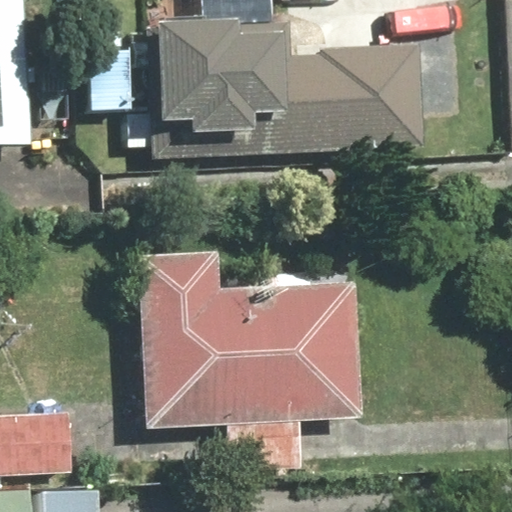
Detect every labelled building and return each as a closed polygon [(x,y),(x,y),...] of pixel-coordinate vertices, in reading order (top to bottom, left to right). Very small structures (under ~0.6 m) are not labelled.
[(16,0),(0,0),(0,151),(20,152),(16,0)] [(280,22),(148,25),(150,125),(177,125),(177,140),(192,140),(192,156),(417,151),(414,46),(281,49),(280,22)] [(209,258),(137,258),(137,432),(220,431),(220,479),(298,479),(298,424),(346,424),(346,272),(304,272),(304,290),(209,290),(209,258)] [(60,416),(0,418),(0,480),(63,478),(60,416)] [(20,511),(20,492),(0,493),(0,511),(20,511)]
